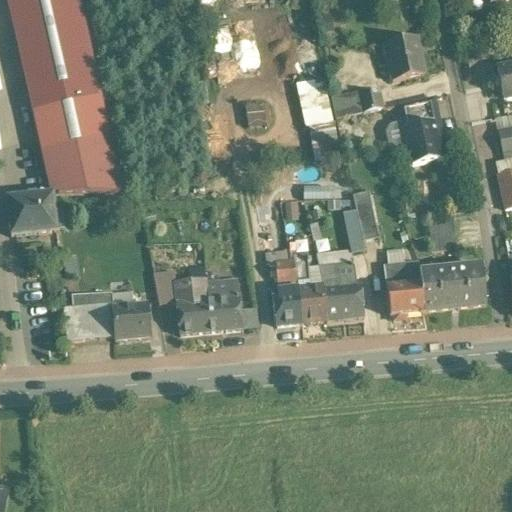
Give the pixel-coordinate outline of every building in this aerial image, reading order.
[(4,0),(32,117),(66,110),(75,148),(85,145),(85,146),(110,140),(83,22),(91,20),(87,0),(4,0)] [(416,40),(384,48),(393,85),(424,78),(416,40)] [(511,67),(497,70),(503,104),(511,101),(511,67)] [(379,94),(360,98),(364,116),(383,112),(379,94)] [(359,96),(331,102),(335,122),(364,116),(360,98),(359,96)] [(434,101),(398,109),(401,126),(413,124),(414,129),(434,125),(434,126),(438,125),(434,101)] [(246,107),(247,130),(270,128),(269,106),(246,107)] [(434,125),(414,129),(413,124),(401,126),(390,128),(386,135),(390,154),(406,151),(411,170),(442,163),(434,126),(434,125)] [(511,132),(500,135),(505,163),(511,162),(511,132)] [(75,148),(22,160),(21,154),(3,156),(7,204),(52,199),(53,209),(91,208),(91,206),(90,196),(85,146),(85,145),(75,148)] [(389,156),(378,158),(382,180),(393,178),(389,156)] [(511,162),(495,166),(498,178),(511,174),(511,162)] [(511,174),(498,178),(505,214),(511,212),(511,174)] [(126,206),(126,189),(116,189),(116,196),(90,196),(91,206),(126,206)] [(379,242),(368,195),(352,199),(357,220),(360,232),(363,246),(379,242)] [(52,199),(7,204),(10,240),(55,236),(53,209),(52,199)] [(352,200),(326,203),(328,214),(353,211),(352,200)] [(214,217),(215,237),(238,235),(236,216),(214,217)] [(451,219),(428,221),(431,257),(454,255),(451,219)] [(357,220),(345,222),(348,235),(360,232),(357,220)] [(348,235),(347,235),(352,258),(365,255),(363,246),(360,232),(348,235)] [(306,250),(287,251),(288,255),(291,271),(308,269),(306,250)] [(288,255),(267,257),(268,270),(275,269),(275,272),(291,271),(288,255)] [(418,266),(383,270),(390,320),(424,317),(424,316),(420,278),(418,266)] [(308,269),(291,271),(293,285),(297,285),(310,284),(308,273),(308,269)] [(319,270),(308,273),(310,284),(297,285),(298,291),(324,289),(319,270)] [(291,271),(275,272),(277,287),(293,285),(291,271)] [(482,271),(420,278),(424,316),(486,310),(482,271)] [(174,276),(153,278),(159,310),(176,308),(174,286),(175,286),(174,276)] [(354,278),(328,281),(330,293),(355,291),(354,278)] [(205,288),(193,289),(193,284),(175,286),(174,286),(176,308),(180,339),(242,334),(240,314),(237,285),(207,288),(206,282),(204,283),(205,288)] [(298,291),(295,292),(302,328),(327,325),(324,294),(324,289),(298,291)] [(330,293),(324,294),(327,325),(363,322),(360,290),(355,291),(330,293)] [(295,292),(272,294),(276,330),(302,328),(295,292)] [(111,298),(80,300),(81,312),(112,309),(111,298)] [(80,300),(71,301),(72,313),(81,312),(80,300)] [(112,310),(111,311),(114,342),(114,346),(150,343),(147,307),(112,310)] [(72,313),(63,314),(66,346),(114,342),(111,311),(112,310),(112,309),(81,312),(72,313)] [(255,312),(240,314),(242,334),(257,332),(255,312)] [(6,511),(10,494),(0,492),(0,511),(6,511)]
